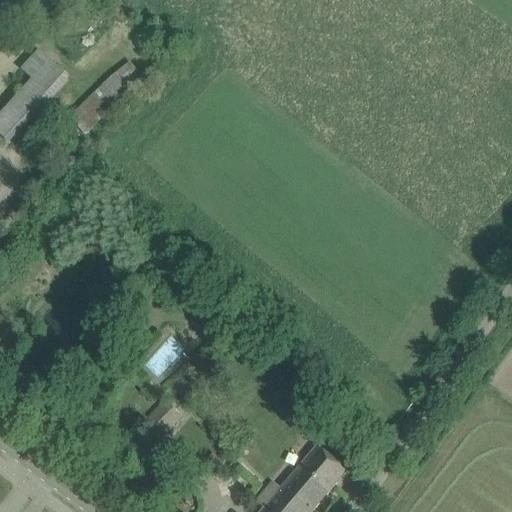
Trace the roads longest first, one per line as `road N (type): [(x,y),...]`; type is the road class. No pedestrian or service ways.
road 1 (unclassified): [(344,511),(511,279)]
road 2 (tertiary): [(101,511),(0,437)]
